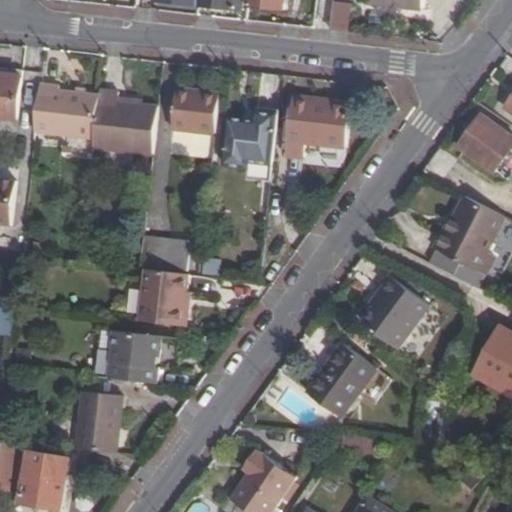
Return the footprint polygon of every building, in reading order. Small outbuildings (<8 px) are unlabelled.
[(238,0),(238,8),(249,9),(249,0),(238,0)] [(338,29),(356,30),(357,1),(341,0),(338,29)] [(26,75),(0,71),(0,114),(22,117),(26,75)] [(64,84),(45,81),(39,131),(101,138),(106,94),(64,89),(64,84)] [(107,89),(106,94),(101,138),(100,146),(159,154),(164,106),(125,101),(125,91),(107,89)] [(223,134),(227,92),(209,90),(209,93),(184,91),(180,129),(223,134)] [(334,103),(335,98),(300,95),(300,99),(334,103)] [(359,101),(335,98),(334,103),(300,99),(292,154),(310,157),(313,141),(353,146),(359,101)] [(511,125),(490,110),(466,143),(500,167),(511,150),(511,125)] [(280,164),(286,114),(263,112),(263,119),(237,117),(232,165),(254,167),(255,162),(280,164)] [(460,160),(452,172),(474,187),(482,176),(460,160)] [(0,222),(16,224),(20,180),(0,177),(0,222)] [(491,252),(510,217),(470,195),(440,246),(488,273),(498,256),(491,252)] [(150,268),(191,272),(194,243),(149,237),(146,267),(150,268)] [(468,266),(463,279),(485,287),(490,274),(468,266)] [(189,325),(191,290),(192,272),(191,272),(150,268),(145,321),(189,325)] [(388,291),(377,306),(365,321),(401,349),(433,306),(394,276),(384,288),(388,291)] [(0,280),(0,289),(21,291),(22,282),(0,280)] [(373,304),(377,306),(388,291),(384,288),(373,304)] [(189,325),(194,326),(197,290),(191,290),(189,325)] [(21,297),(0,294),(0,332),(17,335),(21,297)] [(511,324),(509,323),(482,370),(511,386),(511,324)] [(116,379),(164,384),(165,369),(161,369),(163,357),(166,358),(168,337),(120,332),(116,379)] [(386,369),(350,343),(316,390),(351,415),(386,369)] [(82,449),(122,454),(127,397),(89,393),(82,449)] [(380,436),(350,433),(349,449),(378,452),(380,436)] [(4,438),(0,462),(0,491),(8,493),(17,440),(4,438)] [(75,459),(34,453),(28,493),(27,493),(26,504),(67,510),(75,459)] [(278,470),(281,465),(265,453),(251,471),(257,476),(238,500),(253,511),(284,511),(306,481),(302,478),(299,483),(278,470)] [(461,476),(477,490),(488,478),(472,463),(461,476)] [(302,478),(281,465),(278,470),(299,483),(302,478)]
